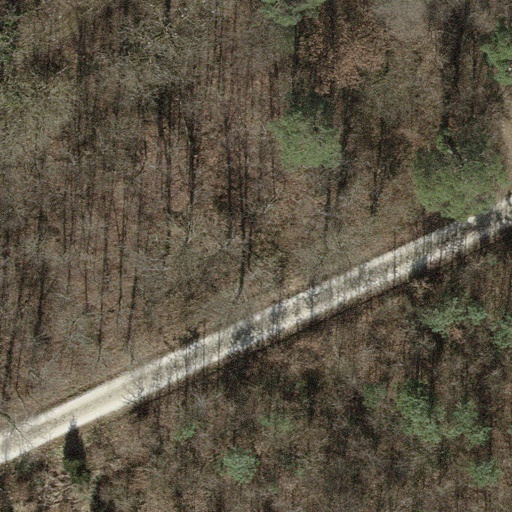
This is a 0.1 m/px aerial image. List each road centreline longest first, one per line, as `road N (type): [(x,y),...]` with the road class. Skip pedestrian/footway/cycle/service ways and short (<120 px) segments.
road 1 (track): [(511,222),(0,459)]
road 2 (track): [(437,0),(511,127)]
road 3 (track): [(0,63),(30,60),(104,0)]
